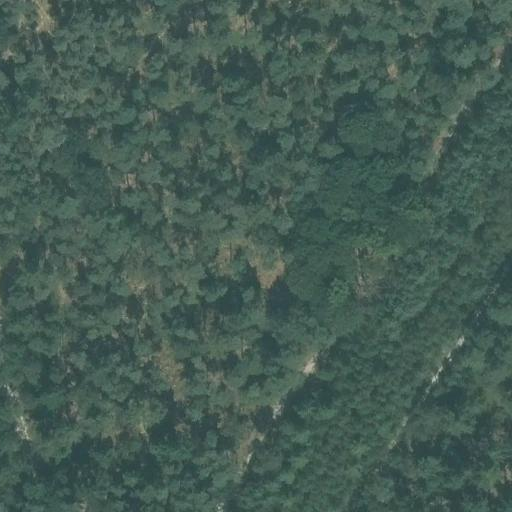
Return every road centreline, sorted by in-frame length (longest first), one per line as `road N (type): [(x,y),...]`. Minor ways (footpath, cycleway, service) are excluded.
road 1 (unknown): [(216,511),(298,371),(340,330),(511,37)]
road 2 (track): [(344,511),(511,247)]
road 3 (track): [(0,384),(26,511)]
